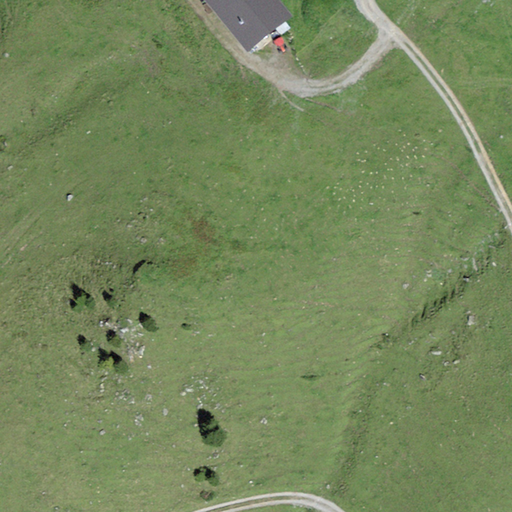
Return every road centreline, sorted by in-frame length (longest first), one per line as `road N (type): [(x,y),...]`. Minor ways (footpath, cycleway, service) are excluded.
road 1 (track): [(361,0),(462,126),(511,222)]
road 2 (track): [(335,511),(297,497),(210,511)]
